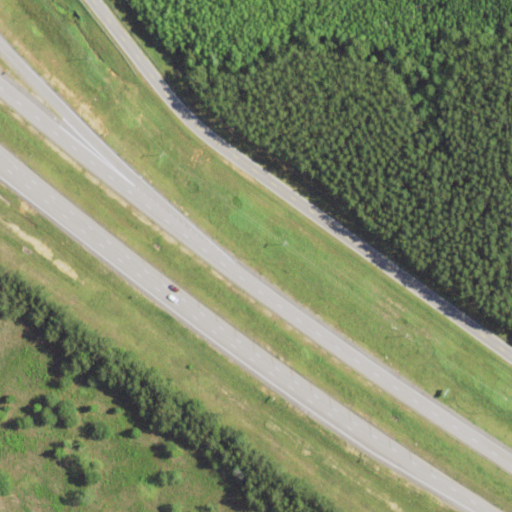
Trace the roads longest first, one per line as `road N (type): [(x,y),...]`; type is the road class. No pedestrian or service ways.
road 1 (trunk): [(511,466),(259,295),(0,90)]
road 2 (trunk): [(0,157),(204,319),(484,511)]
road 3 (residential): [(89,0),(189,123),(511,357)]
road 4 (trunk): [(134,198),(0,48)]
